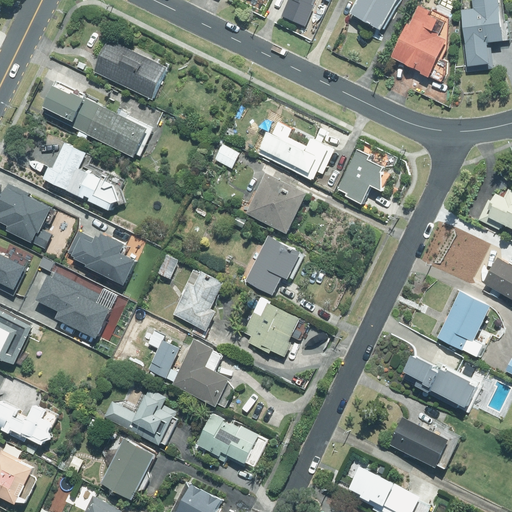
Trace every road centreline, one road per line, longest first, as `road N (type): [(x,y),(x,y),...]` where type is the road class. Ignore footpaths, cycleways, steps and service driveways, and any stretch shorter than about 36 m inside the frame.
road 1 (residential): [(283,511),(446,161),(451,132)]
road 2 (residential): [(149,0),(399,119),(451,132)]
road 3 (unknown): [(322,428),(496,511)]
